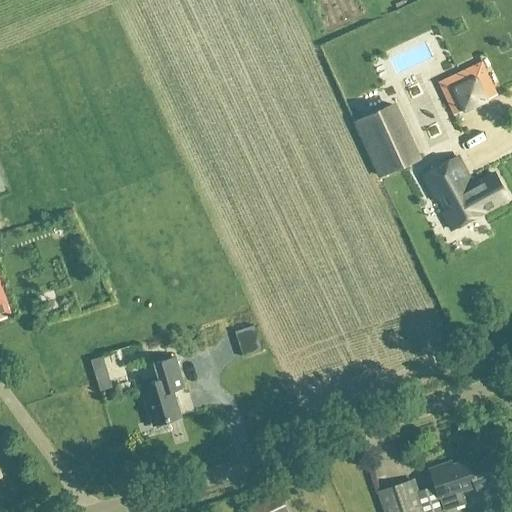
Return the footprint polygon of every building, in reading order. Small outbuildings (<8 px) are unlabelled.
[(454,117),(497,96),(481,62),(438,82),(454,117)] [(418,160),(393,104),(353,122),(379,178),(418,160)] [(470,186),(457,159),(422,177),(449,229),(507,199),(494,173),(470,186)] [(0,317),(10,314),(0,285),(0,317)] [(154,364),(159,381),(143,386),(154,425),(179,417),(171,391),(184,387),(175,358),(154,364)] [(445,467),(444,464),(430,469),(440,499),(445,511),(465,503),(461,492),(475,487),(477,492),(508,481),(499,455),(470,465),(468,459),(445,467)] [(385,511),(424,511),(414,480),(379,492),(385,511)] [(243,511),(242,511),(289,511),(281,494),(243,511)]
